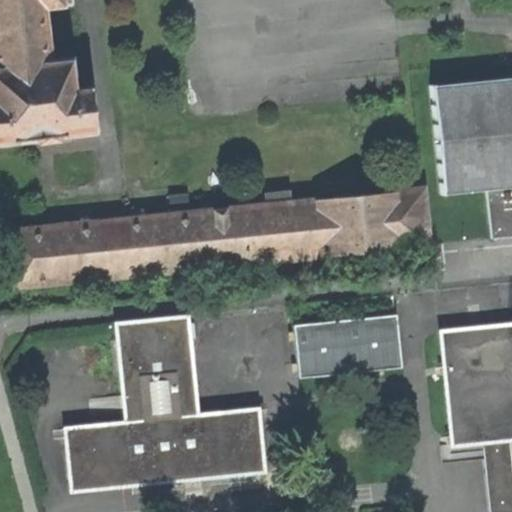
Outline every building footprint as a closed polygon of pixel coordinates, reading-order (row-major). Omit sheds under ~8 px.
[(56,133),(91,128),(86,85),(71,86),(67,57),(47,58),(40,5),(70,0),(0,0),(0,138),(34,134),(35,139),(57,136),(56,133)] [(488,241),(511,238),(511,81),(422,92),(436,194),(480,188),(488,241)] [(14,286),(427,244),(421,187),(287,201),(286,191),(264,193),(266,203),(9,230),(14,286)] [(300,376),(402,365),(397,313),(379,315),(378,302),(361,303),(362,316),(295,323),(300,376)] [(199,412),(188,313),(115,321),(125,419),(65,426),(72,490),(265,469),(260,405),(199,412)] [(484,441),(511,438),(511,322),(441,330),(452,445),(484,441)] [(511,511),(511,438),(484,441),(491,511),(511,511)]
